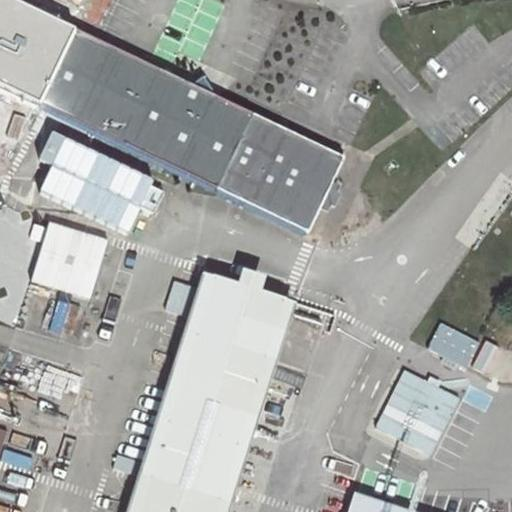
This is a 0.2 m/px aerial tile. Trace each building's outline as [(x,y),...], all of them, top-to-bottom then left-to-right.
[(190,84),(160,70),(8,0),(0,0),(0,86),(308,229),(343,155),(215,96),(201,76),(190,84)] [(118,238),(59,220),(41,280),(100,298),(118,238)] [(211,273),(135,511),(216,511),(284,297),(211,273)] [(469,369),(482,344),(442,324),(429,349),(469,369)] [(377,432),(434,458),(462,397),(405,371),(377,432)] [(372,511),(350,506),(361,467),(329,458),(314,511),(372,511)]
